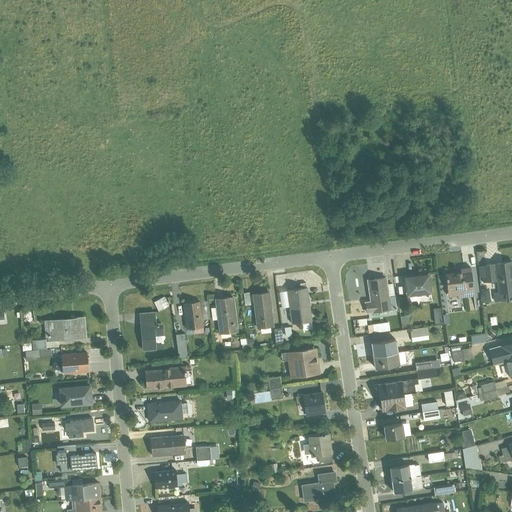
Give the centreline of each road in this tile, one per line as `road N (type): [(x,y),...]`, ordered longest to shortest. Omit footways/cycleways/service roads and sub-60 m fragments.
road 1 (unknown): [(340,256),(300,13),(279,2),(205,26),(196,0)]
road 2 (residential): [(368,511),(330,258)]
road 3 (residential): [(129,511),(108,287)]
road 4 (residential): [(108,287),(330,258)]
road 5 (residential): [(330,258),(511,234)]
